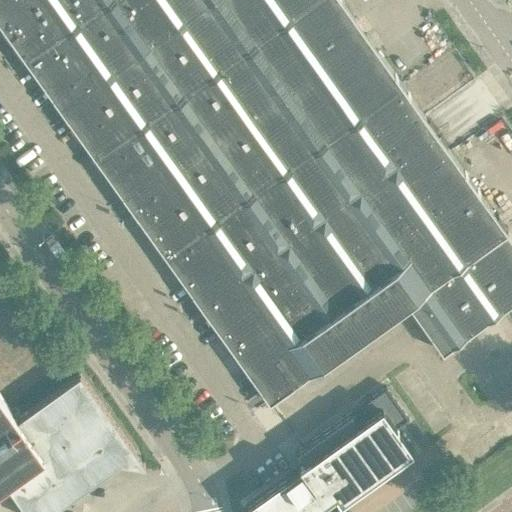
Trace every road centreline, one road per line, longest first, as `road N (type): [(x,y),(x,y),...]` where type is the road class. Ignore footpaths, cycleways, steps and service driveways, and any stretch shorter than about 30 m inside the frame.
road 1 (unknown): [(195,479),(248,448),(250,399),(0,28)]
road 2 (unclassified): [(206,511),(171,436),(0,201)]
